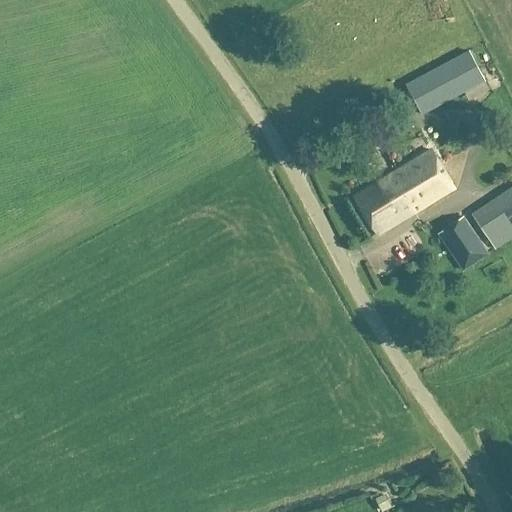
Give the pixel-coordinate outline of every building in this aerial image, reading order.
[(483,82),(468,54),(404,87),(419,115),(483,82)] [(237,140),(225,149),(239,171),(252,162),(237,140)] [(396,172),(418,209),(452,189),(429,152),(396,172)] [(418,209),(396,172),(352,198),(375,236),(418,209)] [(511,188),(468,217),(491,252),(511,238),(511,188)] [(462,219),(436,235),(461,273),(486,256),(462,219)]
